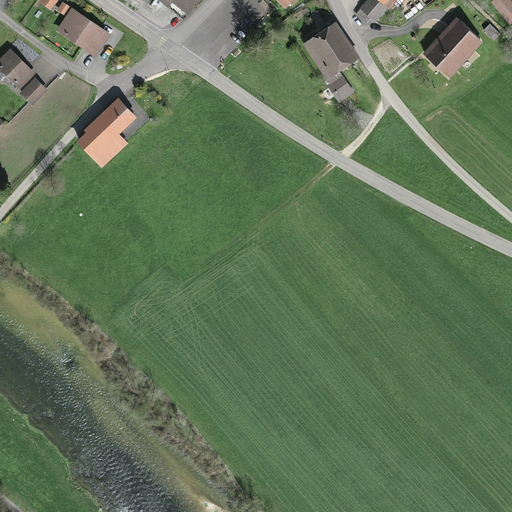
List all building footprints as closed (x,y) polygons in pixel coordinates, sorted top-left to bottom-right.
[(56,0),(42,0),(42,1),(51,8),(56,0)] [(162,0),(168,5),(171,0),(173,0),(190,15),(202,0),(162,0)] [(368,0),(355,16),(366,25),(372,18),(376,22),(389,7),(392,9),(399,0),(368,0)] [(109,34),(72,10),(58,30),(95,55),(109,34)] [(459,21),(427,55),(449,75),(481,42),(459,21)] [(486,21),(480,27),(495,40),(500,35),(486,21)] [(336,23),(304,44),(327,78),(359,57),(336,23)] [(11,50),(0,61),(0,67),(21,88),(35,74),(11,50)] [(342,76),(329,85),(340,102),(353,94),(342,76)] [(37,80),(22,94),(33,106),(48,92),(37,80)] [(120,99),(78,139),(103,165),(126,143),(119,135),(137,117),(120,99)]
